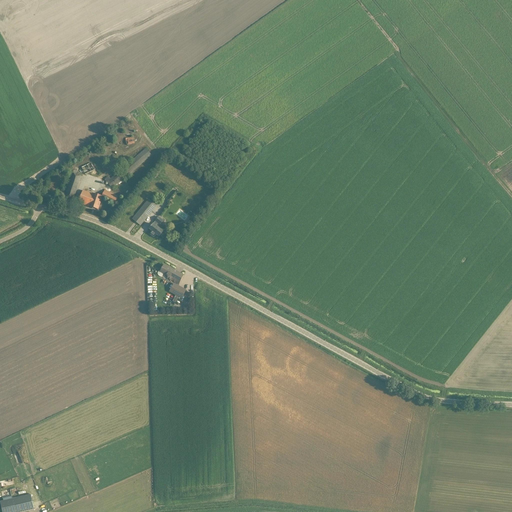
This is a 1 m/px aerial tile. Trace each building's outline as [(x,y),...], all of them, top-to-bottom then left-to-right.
[(112,188),(151,155),(146,148),(107,182),(112,188)] [(79,176),(72,173),(63,202),(72,205),(81,176),(79,176)] [(102,197),(115,203),(118,196),(105,190),(102,196),(92,193),(92,194),(83,190),(80,198),(78,203),(90,207),(89,207),(98,210),(102,197)] [(152,211),(144,205),(133,219),(140,226),(152,211)] [(191,217),(188,220),(192,223),(197,217),(190,212),(187,215),(191,217)] [(155,221),(152,225),(149,229),(152,231),(150,234),(154,237),(157,234),(161,229),(157,226),(159,223),(155,221)] [(179,284),(184,276),(164,265),(160,272),(159,271),(158,273),(158,274),(158,275),(159,276),(161,277),(163,273),(168,276),(167,278),(179,284)] [(173,294),(182,299),(186,290),(177,285),(173,294)] [(3,501),(0,502),(2,511),(23,511),(34,509),(31,495),(16,498),(12,499),(3,501)]
